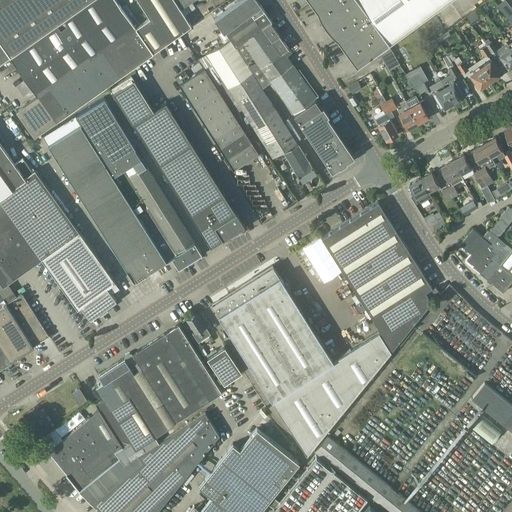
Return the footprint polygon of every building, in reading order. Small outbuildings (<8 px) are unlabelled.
[(0,0),(0,62),(10,56),(19,70),(27,81),(37,95),(16,110),(35,137),(57,120),(57,121),(153,52),(152,52),(191,25),(185,15),(181,8),(191,1),(193,0),(206,0),(207,0),(208,0),(209,1),(210,0),(139,0),(151,17),(136,27),(116,0),(0,0)] [(241,0),(216,18),(224,30),(225,31),(251,13),(254,17),(262,11),(264,10),(256,0),(241,0)] [(309,0),(318,11),(321,14),(324,17),(326,20),(329,23),(331,26),(333,30),(335,33),(336,37),(357,65),(446,0),(309,0)] [(270,21),(262,11),(254,17),(251,13),(225,31),(230,38),(235,45),(270,21)] [(244,59),(279,34),(270,21),(235,45),(244,59)] [(440,41),(449,35),(447,31),(437,36),(440,41)] [(279,34),(244,59),(253,72),(260,67),(288,48),(279,34)] [(224,42),(207,53),(242,109),(273,157),(296,142),(290,131),(289,130),(261,87),(270,81),(270,80),(260,67),(253,72),(244,59),(235,45),(230,38),(224,42)] [(491,41),(486,45),(491,53),(497,49),(491,41)] [(511,66),(511,50),(510,48),(508,45),(507,43),(497,50),(509,68),(511,66)] [(491,53),(486,45),(480,49),(486,57),(491,53)] [(412,58),(404,46),(399,49),(407,62),(412,58)] [(380,54),(389,69),(400,63),(390,47),(380,54)] [(291,53),(288,48),(260,67),(270,80),(293,64),(287,56),(291,53)] [(459,57),(456,58),(452,52),(448,55),(453,61),(454,60),(465,76),(468,74),(474,83),(475,82),(479,88),(479,89),(484,85),(486,86),(488,84),(489,82),(490,81),(481,68),(477,62),(468,69),(462,61),(462,62),(459,57)] [(465,96),(454,77),(459,75),(449,56),(444,59),(452,74),(441,80),(454,103),(459,101),(460,99),(465,96)] [(481,68),(490,81),(491,81),(493,81),(495,80),(496,77),(501,74),(500,74),(491,61),(492,61),(491,61),(481,68)] [(316,96),(293,64),(270,80),(270,81),(293,113),(316,96)] [(205,68),(179,85),(233,169),(259,153),(205,68)] [(422,72),(410,79),(416,86),(421,83),(427,92),(432,90),(442,109),(447,106),(449,106),(454,103),(441,80),(430,86),(422,72)] [(377,84),(371,73),(364,77),(369,88),(377,84)] [(353,105),(359,102),(354,94),(349,98),(353,105)] [(392,110),(386,101),(383,95),(377,98),(386,113),(375,119),(387,139),(398,133),(390,118),(394,116),(391,111),(392,110)] [(76,115),(43,136),(48,144),(95,219),(133,279),(171,256),(179,268),(179,267),(188,261),(190,263),(195,260),(194,258),(201,253),(201,254),(202,253),(201,252),(142,158),(140,158),(135,149),(136,148),(105,98),(76,115)] [(386,101),(392,110),(397,107),(392,98),(386,101)] [(417,122),(409,108),(410,107),(405,99),(400,102),(402,107),(397,109),(399,113),(407,128),(417,122)] [(166,102),(133,123),(211,246),(223,239),(214,226),(236,213),(241,220),(245,217),(234,200),(230,203),(197,151),(203,147),(198,140),(193,144),(166,102)] [(409,108),(417,122),(428,117),(420,102),(410,107),(409,108)] [(329,115),(323,106),(299,122),(332,172),(355,156),(328,116),(329,115)] [(496,136),(485,141),(496,161),(502,158),(501,156),(506,153),(496,136)] [(496,161),(485,141),(474,148),(482,162),(484,165),(488,163),(489,165),(496,161)] [(0,194),(24,177),(32,171),(32,170),(22,156),(14,162),(0,142),(0,194)] [(284,152),(302,181),(316,172),(298,143),(284,152)] [(464,154),(454,159),(462,173),(472,167),(464,154)] [(462,173),(454,159),(443,166),(450,180),(453,184),(453,185),(454,184),(464,178),(461,174),(462,173)] [(480,169),(488,185),(494,181),(486,166),(480,169)] [(488,185),(480,169),(474,172),(482,188),(488,185)] [(0,305),(16,296),(13,291),(3,298),(0,293),(0,287),(41,258),(42,258),(77,308),(81,305),(90,318),(100,311),(101,313),(107,308),(108,308),(107,307),(107,306),(116,300),(111,293),(108,288),(107,287),(115,281),(34,170),(32,171),(24,177),(0,194),(0,305)] [(422,177),(430,191),(440,185),(433,171),(422,177)] [(430,191),(422,177),(411,184),(419,198),(421,202),(432,196),(430,192),(430,191)] [(453,185),(453,184),(448,187),(454,197),(459,194),(454,184),(453,185)] [(454,197),(448,187),(442,190),(447,201),(454,197)] [(496,197),(501,194),(498,188),(492,191),(496,197)] [(432,287),(378,201),(322,237),(392,349),(431,301),(425,291),(432,287)] [(465,206),(461,208),(465,215),(469,213),(465,206)] [(508,206),(490,229),(498,236),(511,219),(511,212),(509,210),(511,208),(508,206)] [(444,219),(434,224),(437,231),(447,226),(444,219)] [(461,243),(460,244),(471,253),(465,260),(503,291),(511,280),(511,247),(498,236),(490,229),(489,229),(483,236),(473,228),(461,243)] [(234,289),(212,303),(213,304),(219,314),(218,314),(306,452),(307,453),(391,350),(379,331),(378,330),(342,354),(333,359),(324,346),(279,275),(272,265),(234,289)] [(428,292),(433,298),(440,293),(435,287),(428,292)] [(16,296),(0,305),(0,366),(33,345),(49,335),(21,292),(16,296)] [(360,301),(356,304),(360,311),(365,308),(360,301)] [(210,333),(197,312),(187,318),(196,331),(193,333),(199,341),(210,333)] [(48,449),(48,450),(79,490),(91,502),(101,511),(158,511),(157,511),(165,502),(177,487),(207,450),(218,435),(219,435),(205,412),(196,419),(169,435),(160,441),(156,436),(169,427),(169,426),(222,392),(179,324),(168,331),(132,354),(132,353),(129,353),(126,355),(125,355),(124,359),(100,375),(104,381),(96,386),(104,398),(96,402),(100,408),(89,417),(62,438),(49,449),(48,449)] [(207,356),(224,382),(242,370),(225,345),(207,356)] [(202,346),(199,348),(204,356),(207,354),(202,346)] [(511,405),(483,382),(470,398),(511,431),(511,405)] [(79,387),(73,391),(80,403),(87,399),(79,387)] [(472,428),(492,443),(502,431),(482,415),(472,428)] [(45,428),(40,421),(36,416),(28,423),(32,427),(37,434),(45,428)] [(195,506),(189,511),(258,511),(299,462),(257,428),(241,448),(240,449),(233,444),(199,486),(211,496),(205,503),(208,505),(202,511),(195,506)] [(421,511),(328,436),(315,451),(391,511),(421,511)] [(317,456),(270,511),(355,511),(367,497),(317,456)]
